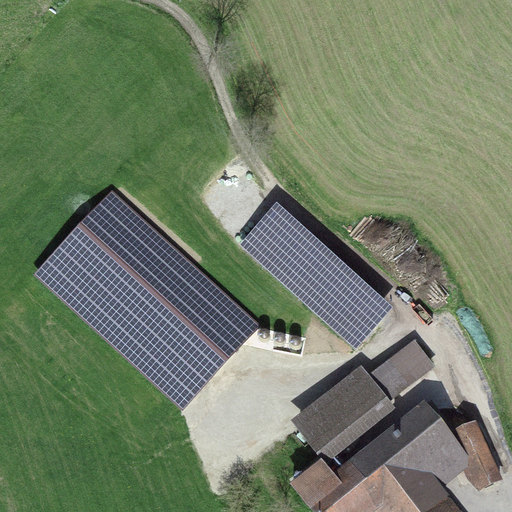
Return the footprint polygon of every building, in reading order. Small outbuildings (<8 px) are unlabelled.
[(199,362),(212,374),(254,328),(111,198),(39,279),(169,396),(199,362)] [(381,320),(270,219),(243,249),(354,350),(381,320)] [(414,345),(365,384),(364,384),(381,406),(431,367),(414,345)] [(381,406),(364,384),(365,384),(360,378),(300,425),(321,452),(381,406)] [(441,511),(426,493),(461,465),(481,488),(499,479),(476,430),(454,440),(429,409),(331,486),(319,472),(297,489),(314,511),(365,511),(367,511),(441,511)]
